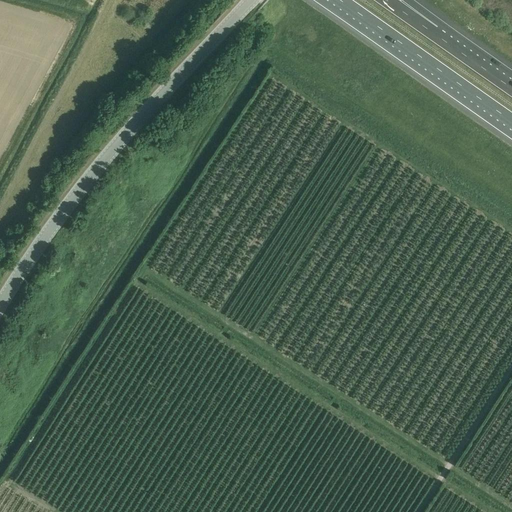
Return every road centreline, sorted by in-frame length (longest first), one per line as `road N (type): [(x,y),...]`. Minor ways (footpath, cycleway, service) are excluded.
road 1 (tertiary): [(0,305),(69,202),(251,0)]
road 2 (motorway): [(340,0),(511,120)]
